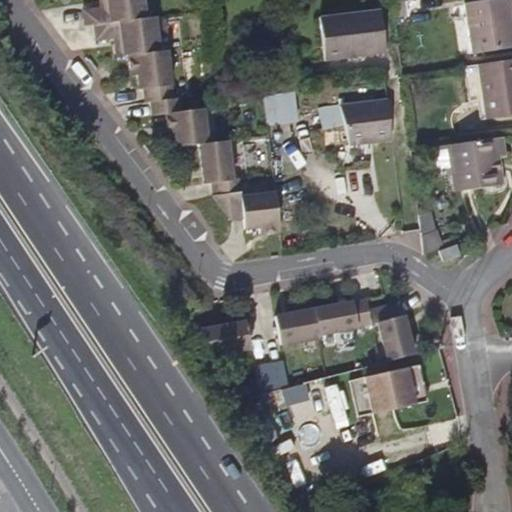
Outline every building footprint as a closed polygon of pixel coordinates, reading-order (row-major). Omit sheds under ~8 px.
[(98,0),(100,8),(82,11),(84,27),(93,25),(95,42),(113,39),(115,58),(127,56),(130,78),(137,77),(139,91),(144,90),(145,103),(150,103),(152,117),(165,115),(167,135),(174,134),(176,148),(199,145),(204,185),(211,184),(213,197),(231,221),(242,220),(243,230),(258,228),(259,235),(279,232),(274,193),(240,198),(238,179),(232,180),(227,142),(206,144),(202,110),(178,113),(176,99),(171,100),(165,52),(158,53),(153,18),(144,19),(141,0),(98,0)] [(511,43),(511,35),(505,0),(468,0),(462,1),(472,51),(511,43)] [(388,10),(326,19),(332,61),(394,52),(388,10)] [(511,112),(511,56),(477,64),(487,117),(511,112)] [(401,138),(395,99),(346,105),(358,144),(401,138)] [(501,134),(445,145),(449,173),(452,190),(500,183),(496,156),(504,155),(501,134)] [(449,173),(445,145),(432,147),(436,175),(449,173)] [(456,241),(450,226),(433,233),(436,250),(445,246),(456,241)] [(365,300),(274,318),(280,347),(318,339),(317,334),(380,322),(390,360),(413,354),(403,316),(398,317),(396,305),(367,311),(365,300)] [(225,328),(198,333),(213,356),(250,350),(246,324),(225,328)] [(282,361),(253,367),(258,396),(288,388),(282,361)] [(429,382),(427,362),(373,374),(377,412),(413,404),(412,386),(429,382)] [(431,401),(429,382),(412,386),(413,404),(431,401)]
